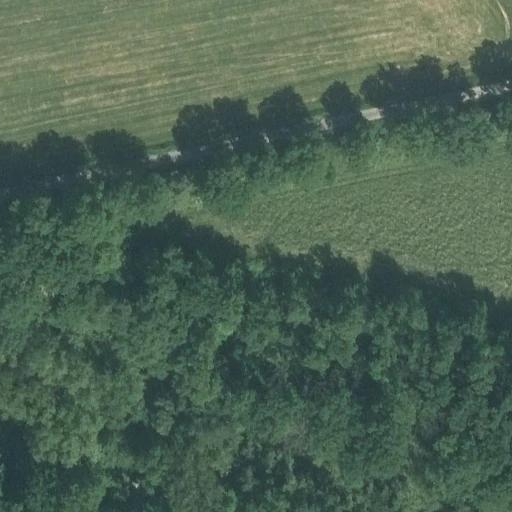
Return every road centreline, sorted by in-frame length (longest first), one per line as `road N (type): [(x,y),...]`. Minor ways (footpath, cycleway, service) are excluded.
road 1 (unclassified): [(511,86),(112,170)]
road 2 (track): [(137,492),(190,363),(182,339),(156,317),(0,273)]
